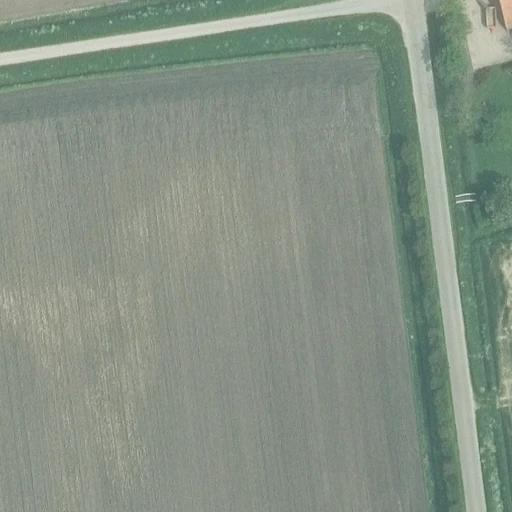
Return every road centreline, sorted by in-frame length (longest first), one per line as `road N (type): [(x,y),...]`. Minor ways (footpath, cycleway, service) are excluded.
road 1 (tertiary): [(478,511),(410,0)]
road 2 (track): [(378,0),(0,57)]
